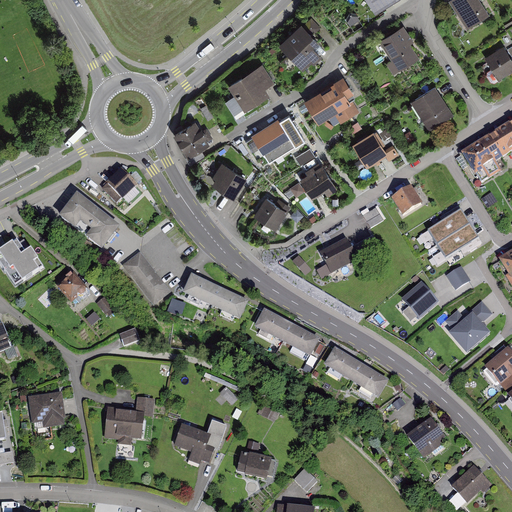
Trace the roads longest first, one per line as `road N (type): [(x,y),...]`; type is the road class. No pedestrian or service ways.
road 1 (tertiary): [(511,473),(402,366),(236,263),(145,141)]
road 2 (residential): [(309,235),(487,121)]
road 3 (residential): [(0,494),(92,496),(171,511)]
road 4 (secondary): [(162,108),(287,0)]
road 5 (secondary): [(263,0),(167,79),(147,84)]
road 6 (residential): [(487,121),(431,35),(428,0)]
road 7 (secondary): [(0,196),(112,139)]
